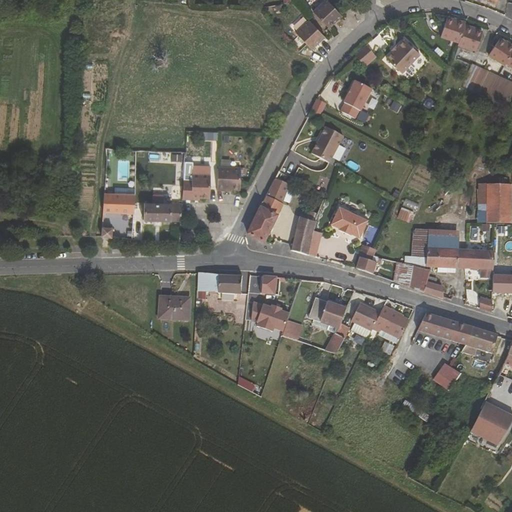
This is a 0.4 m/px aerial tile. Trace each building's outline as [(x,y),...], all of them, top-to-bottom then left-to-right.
[(326,0),(325,0),(313,12),(328,29),(342,17),(339,14),(326,0)] [(465,23),(447,17),(441,37),(458,43),(464,26),(465,23)] [(308,21),(295,33),(307,46),(311,50),(325,39),(322,35),(308,21)] [(458,43),(457,45),(476,51),(483,32),(464,26),(458,43)] [(373,52),(385,47),(381,37),(369,42),(373,52)] [(511,69),(511,46),(500,38),(489,56),(504,67),(505,65),(511,69)] [(418,54),(403,40),(397,47),(391,54),(389,56),(407,65),(418,54)] [(363,45),(353,56),(364,68),(374,57),(363,45)] [(395,45),(389,51),(391,54),(397,47),(395,45)] [(399,73),(407,65),(389,56),(385,60),(399,73)] [(506,108),(511,94),(511,85),(473,67),(463,89),(471,93),(472,92),(506,108)] [(358,114),(369,91),(352,82),(340,105),(342,106),(338,113),(352,121),(356,113),(358,114)] [(318,119),(324,106),(315,101),(308,114),(318,119)] [(329,149),(336,135),(321,128),(315,140),(317,141),(316,145),(309,157),(322,163),(328,151),(329,149)] [(329,149),(334,152),(341,138),(336,135),(329,149)] [(327,166),(334,152),(329,149),(328,151),(322,163),(327,166)] [(224,192),(224,190),(231,190),(240,191),(240,185),(241,168),(218,167),(217,192),(224,192)] [(182,201),(191,201),(191,199),(199,199),(209,199),(210,192),(210,175),(192,175),(192,180),(183,179),(182,201)] [(264,244),(283,205),(279,203),(286,187),(274,181),(247,235),(264,244)] [(511,225),(511,201),(511,184),(476,185),(475,226),(493,225),(511,225)] [(161,198),(155,198),(153,199),(153,204),(144,203),(143,220),(181,222),(182,205),(161,204),(161,198)] [(312,230),(320,203),(307,198),(299,216),(291,251),(306,256),(312,230)] [(413,214),(417,204),(405,199),(402,210),(413,214)] [(101,237),(112,239),(113,229),(118,229),(120,204),(103,203),(101,237)] [(346,221),(349,213),(361,218),(336,206),(330,220),(332,221),(334,217),(346,221)] [(409,223),(413,214),(402,210),(398,219),(409,223)] [(348,236),(349,234),(357,238),(365,220),(361,218),(349,213),(346,221),(334,217),(332,221),(330,220),(328,225),(336,228),(336,230),(348,236)] [(306,256),(316,259),(322,233),(312,230),(306,256)] [(426,270),(426,268),(426,249),(457,250),(458,232),(415,230),(413,267),(426,270)] [(363,246),(360,253),(361,254),(372,257),(375,249),(363,246)] [(436,269),(436,274),(455,275),(455,270),(457,270),(457,269),(465,269),(466,253),(457,252),(457,250),(426,249),(426,268),(431,268),(436,269)] [(465,269),(481,270),(480,279),(492,280),(492,254),(475,253),(466,253),(465,269)] [(377,265),(380,266),(382,260),(372,257),(361,254),(355,270),(373,276),(377,265)] [(413,267),(396,263),(393,283),(409,289),(413,267)] [(430,272),(426,270),(413,267),(409,289),(443,299),(443,287),(435,285),(427,283),(429,277),(430,272)] [(197,292),(241,296),(242,276),(198,274),(197,292)] [(261,295),(260,304),(273,305),(276,278),(250,276),(248,294),(261,295)] [(435,285),(437,280),(429,277),(427,283),(435,285)] [(189,321),(190,299),(160,297),(158,319),(189,321)] [(341,324),(346,309),(315,299),(308,319),(313,321),(339,329),(341,324)] [(491,300),(479,300),(479,311),(491,314),(491,300)] [(390,311),(387,316),(360,303),(351,323),(372,333),(373,331),(379,334),(381,332),(399,340),(409,320),(390,311)] [(460,323),(426,314),(418,332),(454,342),(460,323)] [(273,334),(276,326),(258,320),(256,329),(273,334)] [(313,321),(312,326),(334,334),(336,334),(339,329),(313,321)] [(286,326),(282,337),(299,343),(304,327),(287,322),(286,326)] [(454,342),(454,343),(465,346),(471,327),(460,323),(454,342)] [(336,334),(344,338),(349,329),(341,324),(339,329),(336,334)] [(467,354),(470,348),(492,354),(498,335),(471,327),(465,346),(461,352),(467,354)] [(397,344),(399,340),(381,332),(379,334),(379,335),(397,344)] [(334,334),(325,351),(336,355),(345,339),(344,338),(336,334),(334,334)] [(269,367),(278,344),(268,341),(260,364),(269,367)] [(511,369),(511,341),(507,356),(503,365),(511,369)] [(388,356),(393,348),(385,342),(380,350),(388,356)] [(460,374),(444,365),(432,381),(449,392),(460,374)] [(235,387),(261,396),(263,388),(238,379),(235,387)] [(511,422),(511,417),(486,405),(471,434),(498,448),(511,422)]
